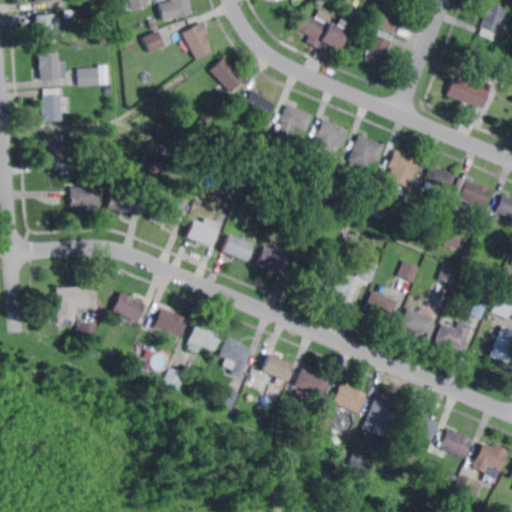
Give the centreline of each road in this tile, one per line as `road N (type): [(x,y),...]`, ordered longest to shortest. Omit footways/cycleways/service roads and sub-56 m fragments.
road 1 (residential): [(511,413),(120,250),(11,251)]
road 2 (residential): [(511,160),(278,60),(233,0)]
road 3 (residential): [(0,85),(15,331)]
road 4 (residential): [(444,0),(404,115)]
